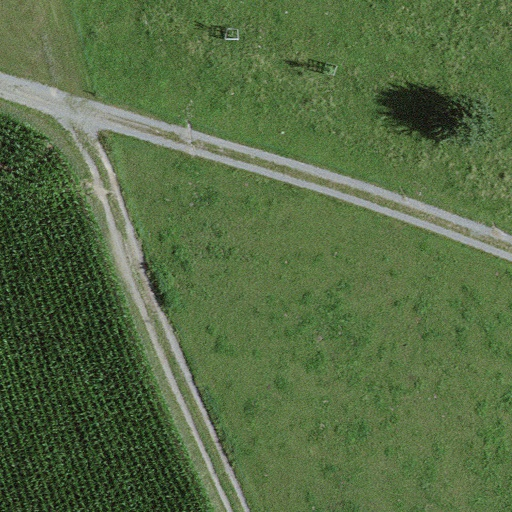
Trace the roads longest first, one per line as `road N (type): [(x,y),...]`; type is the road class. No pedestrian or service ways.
road 1 (track): [(0,94),(312,176),(511,251)]
road 2 (track): [(75,115),(241,511)]
